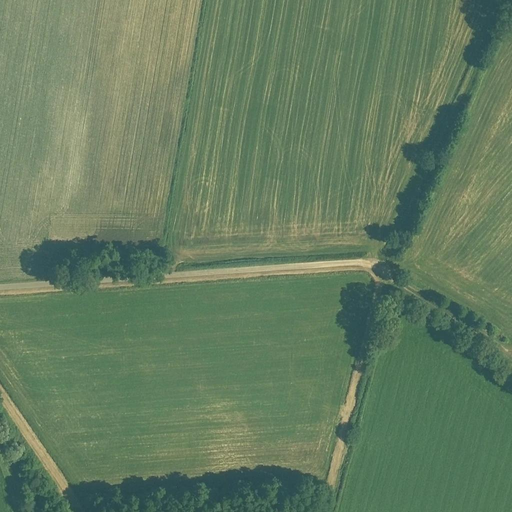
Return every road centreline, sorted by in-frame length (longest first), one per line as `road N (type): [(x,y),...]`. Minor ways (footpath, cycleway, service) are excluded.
road 1 (track): [(381,271),(357,264),(0,288)]
road 2 (track): [(381,271),(501,0)]
road 3 (track): [(511,366),(488,341),(381,271)]
